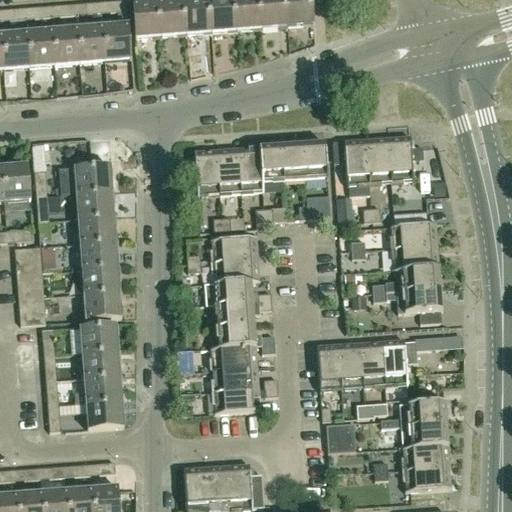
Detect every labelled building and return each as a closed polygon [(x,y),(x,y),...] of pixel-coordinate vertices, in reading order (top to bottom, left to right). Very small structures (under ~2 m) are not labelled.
[(211,38),(208,0),(183,2),(186,40),(186,38),(201,36),(202,39),(211,38)] [(227,37),(236,36),(233,0),(214,0),(208,0),(211,38),(212,38),(211,36),(226,34),(227,37)] [(237,36),(236,34),(252,33),(252,35),(261,34),(258,0),(233,0),(236,36),(237,36)] [(277,33),(287,33),(284,0),(258,0),(261,34),(262,34),(262,32),(277,31),(277,33)] [(284,0),(287,33),(287,30),(302,29),(302,31),(312,31),(312,28),(313,28),(310,0),(284,0)] [(176,41),(186,40),(183,2),(158,4),(161,42),(161,39),(176,38),(176,41)] [(126,14),(125,4),(125,3),(109,5),(110,16),(126,14)] [(151,43),(161,42),(158,4),(133,6),(132,6),(135,42),(136,42),(136,41),(151,40),(151,43)] [(84,18),(100,16),(100,5),(84,7),(84,18)] [(59,20),(75,18),(74,7),(58,9),(59,20)] [(34,22),(50,20),(49,9),(33,11),(34,22)] [(9,24),(25,22),(24,11),(8,13),(9,24)] [(129,63),(130,63),(127,27),(126,27),(111,29),(111,26),(101,27),(104,65),(129,63)] [(79,67),(104,65),(101,27),(101,30),(86,31),(86,28),(76,29),(79,67)] [(54,69),(79,67),(76,29),(76,32),(61,33),(60,30),(51,31),(54,69)] [(29,71),(54,69),(51,31),(50,31),(51,34),(35,35),(35,32),(25,33),(29,71)] [(3,73),(29,71),(25,33),(25,36),(10,37),(10,34),(0,35),(3,73)] [(411,151),(410,140),(388,141),(392,187),(413,186),(412,165),(424,164),(423,150),(411,151)] [(392,187),(388,141),(367,142),(370,189),(392,187)] [(371,200),(370,189),(367,142),(345,144),(348,201),(371,200)] [(327,184),(324,146),(303,148),(305,185),(327,184)] [(305,185),(303,148),(282,149),(284,187),(305,185)] [(284,187),(282,149),(260,150),(262,188),(284,187)] [(262,188),(260,150),(238,152),(241,199),(263,197),(262,188)] [(241,199),(238,152),(217,153),(220,200),(241,199)] [(220,200),(217,153),(195,155),(198,201),(220,200)] [(10,167),(1,168),(3,206),(28,204),(28,205),(30,204),(27,168),(26,168),(26,169),(10,170),(10,167)] [(64,199),(76,198),(114,195),(111,195),(110,180),(112,180),(112,170),(109,170),(109,169),(62,173),(64,199)] [(35,192),(46,191),(45,175),(34,176),(35,192)] [(114,205),(114,195),(76,198),(78,223),(115,220),(113,220),(112,205),(114,205)] [(47,200),(36,201),(37,217),(48,216),(47,200)] [(307,210),(308,223),(329,222),(328,210),(315,210),(315,209),(307,210)] [(308,223),(307,210),(299,211),(299,223),(308,223)] [(285,212),(264,214),(265,227),(286,225),(285,212)] [(372,213),(373,226),(380,225),(380,224),(379,212),(372,213)] [(354,228),(353,213),(336,215),(337,229),(354,228)] [(373,226),(372,213),(363,213),(363,225),(364,226),(373,226)] [(265,227),(264,214),(254,214),(255,227),(265,227)] [(393,218),(394,230),(426,228),(426,216),(393,218)] [(116,230),(115,220),(78,223),(79,248),(117,245),(115,245),(114,230),(116,230)] [(230,222),(222,223),(223,236),(230,236),(230,222)] [(213,237),(223,236),(222,223),(212,223),(213,237)] [(37,226),(39,242),(50,241),(48,225),(37,226)] [(389,231),(391,252),(438,249),(436,228),(426,228),(394,230),(389,231)] [(32,244),(32,243),(31,233),(15,235),(16,246),(32,244)] [(258,264),(257,242),(211,245),(212,267),(258,264)] [(117,245),(79,248),(81,273),(119,271),(119,270),(117,270),(115,255),(118,255),(117,245)] [(351,255),(364,254),(364,246),(351,246),(351,255)] [(438,249),(391,252),(392,275),(439,271),(438,249)] [(55,266),(54,250),(14,253),(15,266),(40,264),(41,267),(55,266)] [(364,254),(351,255),(351,262),(365,262),(364,254)] [(187,269),(200,268),(200,259),(187,260),(187,269)] [(15,266),(16,278),(41,276),(41,267),(40,264),(15,266)] [(258,264),(212,267),(214,289),(252,286),(260,285),(259,278),(258,264)] [(200,268),(187,269),(188,276),(201,276),(200,268)] [(120,280),(119,271),(81,273),(83,299),(121,296),(121,295),(118,296),(117,280),(120,280)] [(372,289),(372,298),(403,296),(441,293),(439,271),(392,275),(402,274),(403,285),(385,287),(385,288),(372,289)] [(16,278),(17,291),(42,289),(41,276),(16,278)] [(347,279),(348,289),(365,288),(365,278),(347,279)] [(215,310),(254,307),(252,286),(214,289),(215,310)] [(43,302),(42,289),(17,291),(18,303),(43,302)] [(194,290),(194,302),(211,302),(211,290),(194,290)] [(403,296),(372,298),(373,306),(386,305),(386,304),(396,303),(397,318),(419,317),(420,328),(441,327),(441,315),(442,315),(441,293),(403,296)] [(122,305),(121,296),(83,299),(85,323),(85,325),(121,322),(121,321),(120,321),(119,306),(122,305)] [(258,307),(271,306),(271,297),(258,298),(258,307)] [(19,316),(44,314),(43,302),(18,303),(19,316)] [(271,306),(258,307),(259,314),(272,314),(271,308),(271,306)] [(258,307),(254,307),(215,310),(216,332),(255,329),(255,321),(259,321),(259,314),(258,307)] [(19,316),(20,330),(45,328),(44,314),(19,316)] [(120,354),(117,355),(116,339),(118,339),(118,329),(115,329),(79,331),(79,333),(80,333),(82,357),(120,355),(120,354)] [(255,329),(216,332),(218,353),(257,350),(261,350),(261,341),(261,339),(256,339),(255,329)] [(261,341),(261,350),(274,349),(273,340),(261,341)] [(443,353),(443,341),(415,343),(415,345),(404,346),(404,344),(381,345),(385,392),(407,391),(405,368),(417,367),(416,355),(443,353)] [(54,360),(53,344),(42,345),(43,361),(54,360)] [(359,347),(363,394),(385,392),(381,345),(359,347)] [(339,349),(342,395),(363,394),(359,347),(347,348),(339,349)] [(274,349),(261,350),(262,357),(275,357),(274,349)] [(317,351),(321,397),(342,395),(339,349),(317,351)] [(211,376),(258,372),(257,350),(218,353),(210,353),(211,376)] [(120,364),(120,355),(82,357),(83,383),(121,380),(119,380),(118,365),(120,364)] [(56,385),(55,369),(44,370),(45,386),(56,385)] [(213,397),(259,393),(258,372),(211,376),(213,397)] [(75,408),(85,408),(123,405),(121,405),(119,390),(122,390),(121,380),(83,383),(84,396),(74,397),(75,408)] [(264,384),(264,393),(277,392),(277,384),(264,384)] [(277,392),(264,393),(265,401),(278,400),(277,392)] [(214,418),(261,415),(259,393),(213,397),(214,418)] [(58,410),(57,394),(46,395),(47,411),(58,410)] [(124,415),(123,405),(85,408),(87,433),(87,434),(123,431),(123,430),(122,430),(121,415),(124,415)] [(400,431),(447,428),(445,406),(398,409),(399,422),(380,423),(381,433),(400,431)] [(386,408),(365,410),(366,423),(374,423),(374,421),(387,420),(386,408)] [(366,423),(365,410),(356,411),(357,424),(366,423)] [(330,412),(322,413),(322,425),(331,425),(330,412)] [(59,419),(49,420),(48,420),(49,436),(60,435),(59,419)] [(355,455),(353,427),(326,429),(328,457),(355,455)] [(401,452),(448,449),(447,428),(400,431),(401,452)] [(403,475),(450,471),(448,449),(401,452),(403,475)] [(115,477),(114,466),(98,467),(99,478),(115,477)] [(374,477),(387,476),(387,467),(374,468),(374,477)] [(90,479),(89,468),(73,469),(74,480),(90,479)] [(250,469),(228,470),(230,511),(254,511),(264,511),(262,479),(251,480),(250,469)] [(64,481),(64,470),(48,471),(48,482),(64,481)] [(230,511),(228,470),(206,472),(209,511),(230,511)] [(450,471),(403,475),(404,496),(451,493),(450,471)] [(39,483),(38,472),(23,473),(23,484),(39,483)] [(209,511),(206,472),(184,473),(186,511),(209,511)] [(0,485),(14,485),(13,474),(0,474),(0,485)] [(387,476),(374,477),(375,484),(388,483),(387,476)] [(90,492),(91,511),(118,511),(117,490),(115,490),(115,491),(100,492),(100,489),(90,490),(90,492)] [(66,511),(91,511),(90,492),(75,494),(75,491),(65,492),(65,494),(66,511)] [(41,511),(66,511),(65,494),(50,496),(50,493),(40,494),(40,496),(41,511)] [(16,511),(41,511),(40,496),(25,497),(25,495),(15,495),(15,498),(16,511)] [(0,511),(16,511),(15,498),(0,499),(0,511)]
